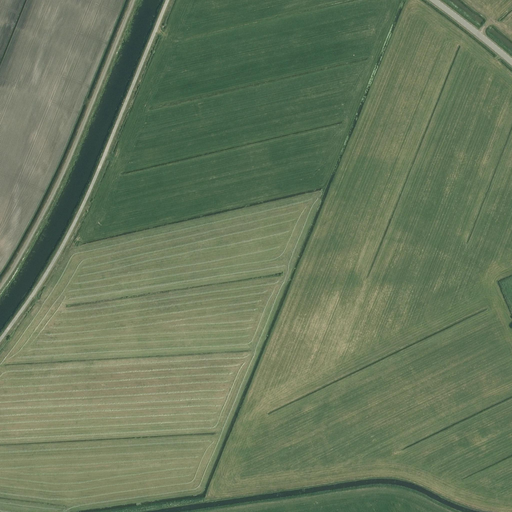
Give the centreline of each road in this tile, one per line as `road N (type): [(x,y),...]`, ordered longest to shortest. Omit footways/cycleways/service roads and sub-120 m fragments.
road 1 (unclassified): [(0,339),(76,219),(167,0)]
road 2 (unclassified): [(0,286),(74,147),(132,0)]
